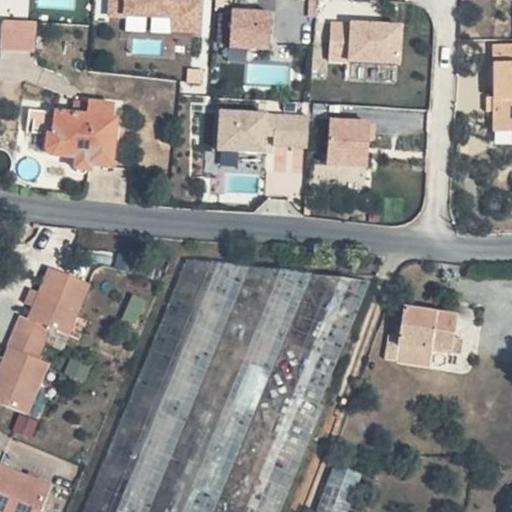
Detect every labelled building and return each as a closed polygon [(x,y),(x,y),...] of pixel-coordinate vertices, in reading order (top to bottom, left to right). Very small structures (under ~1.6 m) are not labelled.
[(110,0),(110,16),(174,19),(174,29),(203,31),(204,0),(110,0)] [(234,9),(232,47),(271,49),(273,11),(234,9)] [(334,19),(331,59),(403,63),(405,24),(334,19)] [(39,22),(6,20),(4,50),(37,52),(39,22)] [(511,43),(496,43),(491,93),(498,94),(496,105),(491,104),(489,129),(509,132),(511,132),(511,43)] [(491,93),(481,93),(480,103),(491,104),(496,105),(498,94),(491,93)] [(312,115),(223,111),(221,150),(268,152),(269,135),(310,137),(312,115)] [(93,124),(108,126),(109,113),(95,112),(93,124)] [(372,121),(332,118),(329,163),(369,166),(372,121)] [(118,128),(108,126),(93,124),(58,120),(57,124),(49,123),(48,136),(42,135),(41,145),(47,145),(46,158),(50,162),(59,165),(57,181),(65,183),(67,171),(75,172),(76,176),(82,181),(85,182),(89,177),(92,172),(111,174),(118,128)] [(144,511),(258,266),(200,257),(177,312),(92,511),(144,511)] [(90,280),(48,265),(40,289),(34,306),(29,320),(48,327),(70,335),(90,280)] [(223,511),(317,277),(258,266),(144,511),(223,511)] [(317,277),(223,511),(289,511),(330,416),(323,413),(377,287),(317,277)] [(40,289),(30,285),(24,302),(34,306),(40,289)] [(408,305),(405,331),(403,343),(433,348),(434,347),(438,310),(408,305)] [(438,309),(438,310),(434,347),(453,350),(454,335),(456,312),(438,309)] [(29,320),(20,317),(16,330),(44,341),(48,327),(29,320)] [(401,360),(403,343),(405,331),(389,329),(385,357),(401,360)] [(44,341),(16,330),(10,347),(37,358),(44,341)] [(464,337),(454,335),(453,350),(463,352),(464,337)] [(433,348),(403,343),(401,360),(430,364),(433,348)] [(37,358),(10,347),(0,375),(0,403),(30,415),(50,363),(37,358)] [(433,366),(461,366),(462,352),(433,352),(433,366)] [(319,511),(320,511),(349,511),(362,471),(334,463),(319,511)]
